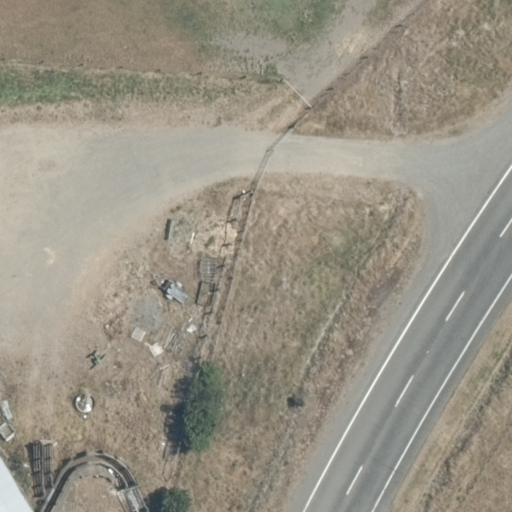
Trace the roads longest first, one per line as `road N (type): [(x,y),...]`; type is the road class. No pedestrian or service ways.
road 1 (track): [(0,247),(279,109),(416,166),(507,229)]
road 2 (secondary): [(346,511),(453,303),(511,223)]
